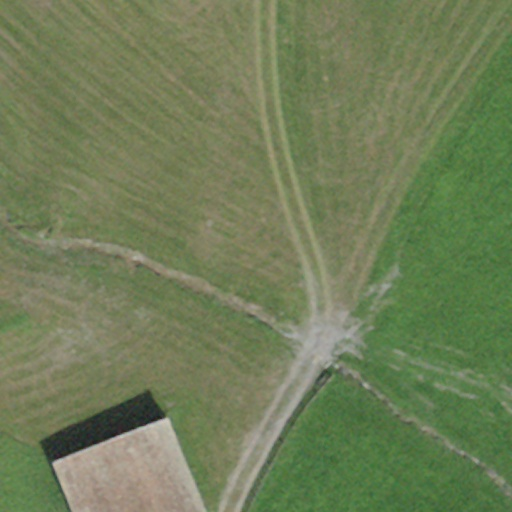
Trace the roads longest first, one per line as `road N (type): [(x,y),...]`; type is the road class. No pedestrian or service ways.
road 1 (track): [(314,348),(511,19)]
road 2 (track): [(314,348),(309,263),(285,193),(268,86),(269,0)]
road 3 (track): [(235,511),(314,348)]
